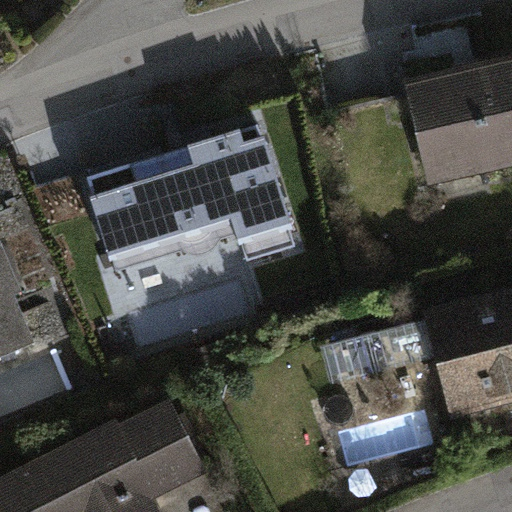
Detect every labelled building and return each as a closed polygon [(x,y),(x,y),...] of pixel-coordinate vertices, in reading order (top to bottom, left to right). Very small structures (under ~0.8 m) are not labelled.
[(511,61),(405,86),(429,190),(511,171),(511,61)] [(263,128),(86,182),(115,276),(184,255),(197,259),(210,258),(219,251),(225,243),(237,239),(244,262),(299,245),(263,128)] [(0,241),(0,363),(38,347),(18,301),(24,298),(0,241)] [(511,292),(425,314),(428,323),(324,349),(333,388),(438,361),(453,420),(511,405),(511,292)] [(118,424),(0,484),(0,511),(162,511),(158,503),(210,476),(173,404),(121,431),(118,424)]
